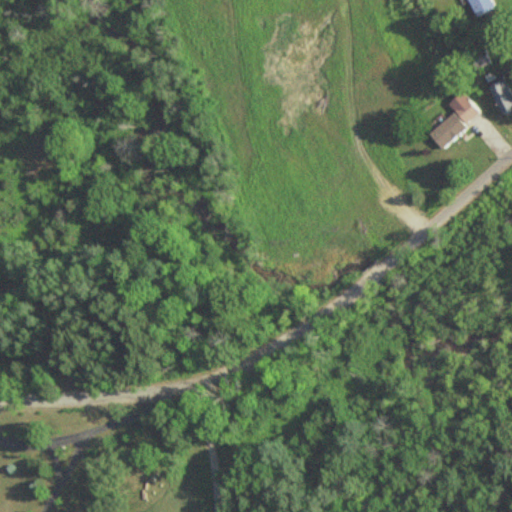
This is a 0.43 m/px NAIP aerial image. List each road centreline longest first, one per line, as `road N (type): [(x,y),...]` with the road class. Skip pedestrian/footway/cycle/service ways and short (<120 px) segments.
road 1 (residential): [(264,357),(511,153)]
road 2 (residential): [(0,395),(175,390),(223,379),(264,357)]
